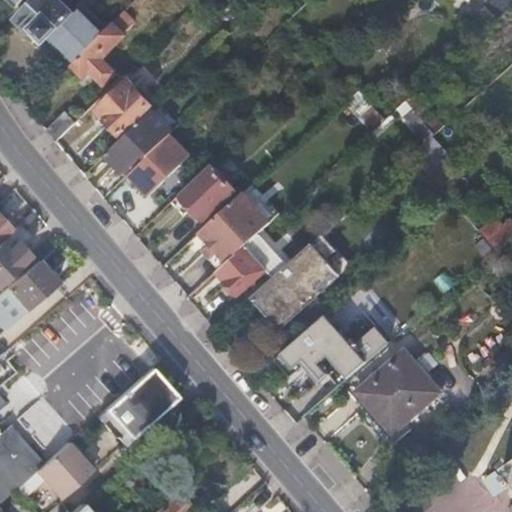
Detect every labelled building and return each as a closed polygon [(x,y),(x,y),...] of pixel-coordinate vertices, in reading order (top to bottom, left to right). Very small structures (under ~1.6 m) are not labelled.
[(36,0),(16,21),(29,33),(32,30),(43,41),(45,39),(71,65),(107,27),(81,2),(70,13),(57,0),(36,0)] [(107,27),(71,65),(70,66),(83,78),(90,72),(104,85),(116,73),(102,59),(124,36),(122,34),(133,23),(122,12),(107,27)] [(324,44),(312,55),(319,62),(327,55),(331,51),(324,44)] [(119,135),(151,104),(128,82),(99,110),(108,120),(106,121),(119,135)] [(297,83),(283,97),(293,108),(308,95),(297,83)] [(414,95),(397,110),(425,142),(431,137),(435,134),(423,121),(426,119),(435,130),(441,125),(414,95)] [(148,111),(105,153),(126,175),(167,136),(170,133),(148,111)] [(65,112),(45,131),(55,143),(75,122),(65,112)] [(167,136),(126,175),(148,196),(188,156),(167,136)] [(425,142),(412,155),(420,164),(430,156),(439,147),(431,137),(425,142)] [(420,164),(441,189),(451,180),(430,156),(420,164)] [(212,168),(182,197),(205,220),(235,192),(212,168)] [(244,194),(200,234),(208,244),(218,253),(226,263),(259,233),(271,223),(244,194)] [(13,228),(0,214),(0,239),(7,234),(13,228)] [(479,233),(496,252),(497,251),(511,237),(511,224),(508,220),(501,227),(494,219),(479,233)] [(267,270),(273,278),(288,265),(259,233),(226,263),(218,271),(239,295),(267,270)] [(0,281),(28,257),(26,256),(27,254),(18,243),(12,238),(11,239),(7,234),(0,239),(0,281)] [(273,278),(255,294),(284,325),(341,275),(351,265),(337,250),(323,234),(288,265),(273,278)] [(511,237),(497,251),(504,259),(511,251),(511,237)] [(218,253),(208,244),(201,251),(210,261),(218,253)] [(8,284),(28,307),(58,281),(38,258),(8,284)] [(441,285),(450,267),(433,259),(424,277),(441,285)] [(312,334),(279,362),(305,392),(338,364),(312,334)] [(367,339),(346,357),(358,370),(379,352),(367,339)] [(404,352),(356,394),(367,408),(376,401),(400,428),(441,393),(404,352)] [(178,396),(152,368),(108,407),(133,435),(178,396)] [(0,398),(0,499),(36,468),(46,459),(11,419),(1,428),(0,426),(0,405),(3,403),(0,398)] [(335,430),(352,454),(374,438),(357,415),(335,430)] [(69,438),(46,459),(36,468),(60,495),(93,466),(69,438)] [(511,461),(499,471),(502,475),(509,485),(511,490),(511,461)] [(503,489),(493,474),(480,483),(491,498),(503,489)] [(504,489),(509,485),(502,475),(497,479),(504,489)] [(194,511),(175,490),(150,511),(194,511)] [(91,511),(82,500),(68,511),(91,511)]
